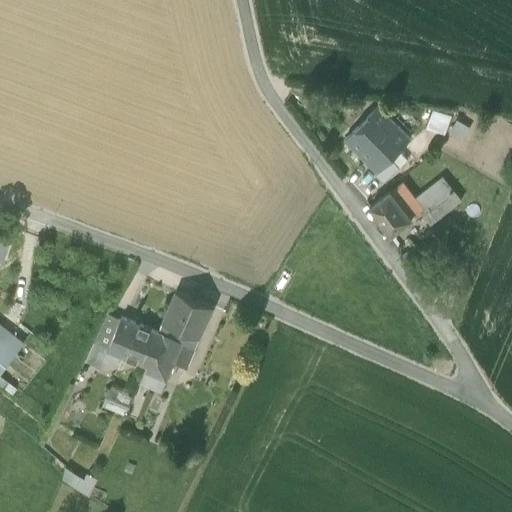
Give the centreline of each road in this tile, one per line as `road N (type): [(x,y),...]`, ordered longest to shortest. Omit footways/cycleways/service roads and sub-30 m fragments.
road 1 (unclassified): [(0,200),(477,393)]
road 2 (unclassified): [(477,393),(444,323),(273,101),(261,79),(248,0)]
